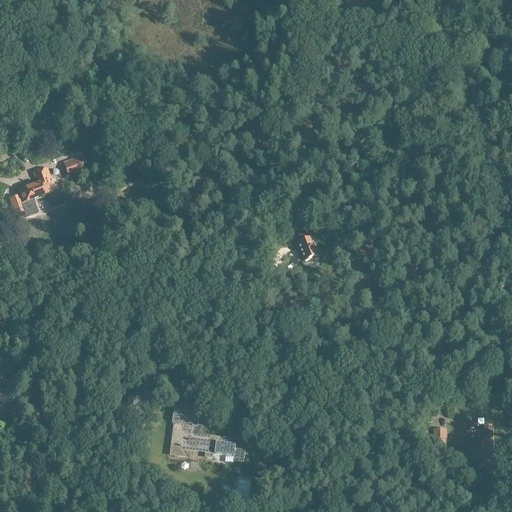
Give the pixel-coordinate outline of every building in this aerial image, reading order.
[(257,145),(253,146),(254,152),(258,152),(260,159),(268,158),(265,138),(256,139),(257,145)] [(134,150),(131,169),(147,171),(149,153),(134,150)] [(80,158),(63,164),(68,179),(85,173),(80,158)] [(57,179),(62,177),(59,167),(53,168),(57,179)] [(18,197),(10,199),(15,215),(24,212),(26,218),(38,214),(33,200),(47,196),(52,209),(63,205),(58,192),(56,193),(54,186),(50,187),(46,175),(49,174),(47,169),(33,174),(35,180),(38,179),(39,183),(16,190),(18,197)] [(312,239),(310,240),(307,233),(299,236),(302,243),(298,245),(305,263),(319,257),(312,239)] [(129,398),(126,411),(139,414),(142,402),(144,394),(131,390),(129,398)] [(21,411),(12,404),(0,417),(0,424),(5,429),(21,411)] [(200,410),(175,407),(172,424),(175,424),(171,456),(187,458),(188,449),(207,452),(206,458),(243,463),(245,453),(236,451),(236,447),(230,446),(231,441),(205,438),(206,429),(198,428),(200,410)] [(492,427),(485,427),(485,441),(471,442),(472,465),(479,464),(479,468),(487,468),(487,474),(494,474),(492,427)] [(434,450),(447,450),(447,431),(434,431),(434,450)]
